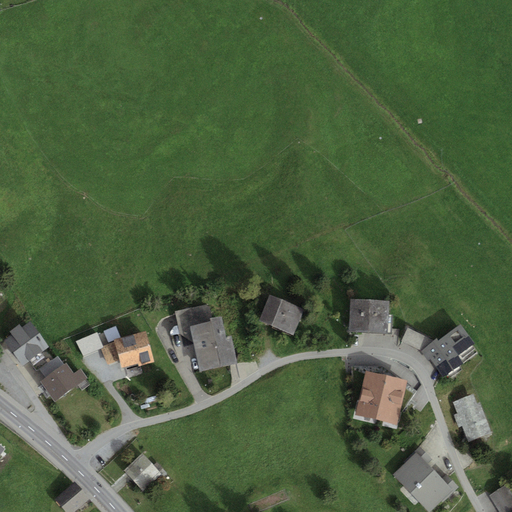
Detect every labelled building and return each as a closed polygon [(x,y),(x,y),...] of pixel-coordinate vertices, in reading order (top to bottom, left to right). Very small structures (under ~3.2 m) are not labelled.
[(304,309),(270,295),(259,321),(294,335),(304,309)] [(389,301),(351,299),(349,331),(391,334),(392,315),(389,314),(389,301)] [(211,321),(190,326),(200,371),(237,363),(231,335),(226,337),(221,316),(210,318),(211,321)] [(12,335),(4,341),(22,365),(49,346),(30,321),(22,327),(20,324),(10,331),(12,335)] [(430,359),(443,377),(463,363),(458,355),(474,343),(460,324),(438,340),(437,339),(421,350),(428,361),(430,359)] [(427,336),(408,327),(401,341),(420,350),(427,336)] [(145,330),(114,339),(122,368),(138,363),(138,366),(154,361),(145,330)] [(97,333),(77,342),(84,357),(105,347),(97,333)] [(66,362),(41,381),(55,401),(87,378),(80,368),(74,373),(66,362)] [(407,381),(365,371),(355,415),(397,425),(407,381)] [(473,394),(453,402),(457,413),(454,415),(458,427),(462,426),(468,442),(491,433),(480,402),(477,403),(473,394)] [(415,453),(393,475),(429,511),(441,501),(442,502),(458,487),(446,474),(442,478),(428,463),(432,459),(420,446),(414,452),(415,453)] [(142,452),(124,470),(142,489),(163,468),(157,462),(154,465),(142,452)] [(74,511),(89,499),(75,482),(55,498),(66,511),(74,511)] [(511,493),(506,485),(489,496),(499,511),(510,511),(511,511),(511,493)]
